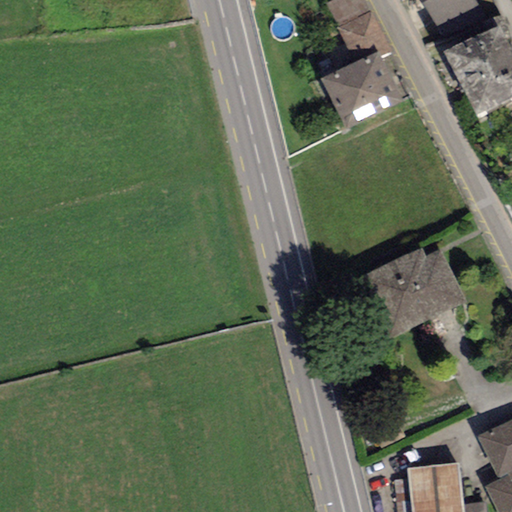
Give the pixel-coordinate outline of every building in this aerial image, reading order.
[(353,78),(321,94),(341,133),(399,104),(386,77),(397,72),(361,0),(349,0),(328,11),(340,36),(334,39),(353,78)] [(511,106),(511,55),(501,34),(445,63),(478,125),(511,106)] [(423,251),(355,284),(384,344),(465,304),(441,253),(427,260),(423,251)] [(511,511),(511,423),(480,439),(501,482),(487,489),(498,511),(511,511)] [(461,511),(457,468),(406,473),(409,511),(461,511)] [(468,504),(468,511),(487,511),(486,502),(468,504)]
